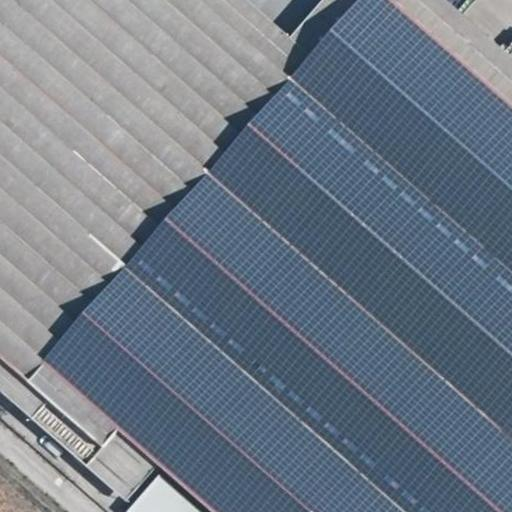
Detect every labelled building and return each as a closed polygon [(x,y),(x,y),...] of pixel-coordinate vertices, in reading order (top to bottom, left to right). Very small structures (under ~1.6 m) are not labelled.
[(0,0),(0,359),(49,404),(34,421),(90,473),(121,438),(160,470),(208,511),(511,511),(511,107),(390,0),(368,0),(294,83),(198,0),(0,0)] [(390,0),(511,107),(511,511),(511,57),(444,0),(327,0),(290,42),(242,0),(198,0),(294,83),(368,0),(390,0)] [(0,359),(0,391),(34,421),(49,404),(0,359)] [(121,438),(90,473),(127,506),(160,470),(121,438)] [(196,511),(161,481),(134,511),(196,511)]
